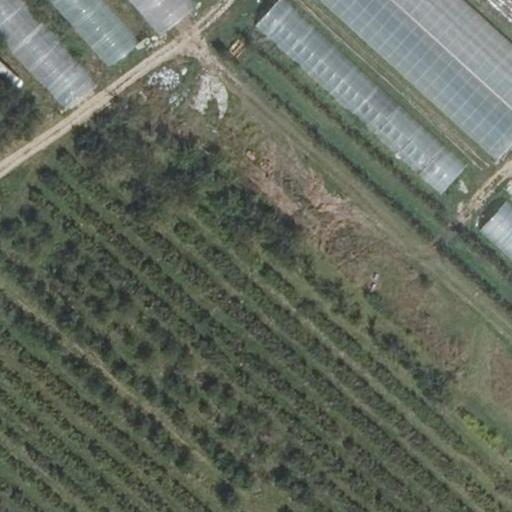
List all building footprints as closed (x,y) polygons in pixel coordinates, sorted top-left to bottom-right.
[(0,0),(0,34),(75,105),(99,79),(15,0),(0,0)] [(141,44),(101,0),(52,0),(113,69),(141,44)] [(127,0),(158,37),(195,8),(187,0),(127,0)] [(280,0),(257,26),(442,195),(467,168),(283,0),(280,0)] [(316,0),(502,160),(511,148),(511,42),(463,0),(316,0)] [(262,138),(237,166),(420,338),(447,309),(404,268),(403,268),(349,217),(341,224),(306,191),(310,187),(279,157),(280,155),(262,138)] [(480,237),(511,259),(511,218),(500,210),(480,237)]
